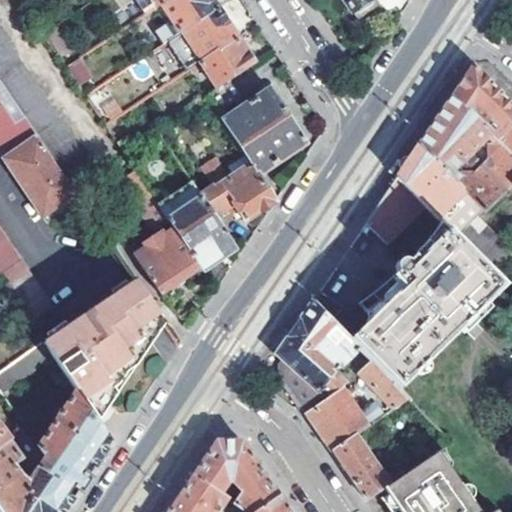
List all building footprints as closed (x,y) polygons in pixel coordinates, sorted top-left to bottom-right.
[(148,0),(154,8),(159,5),(166,0),(148,0)] [(153,32),(162,45),(165,43),(181,32),(216,9),(210,0),(166,0),(159,5),(169,21),(153,32)] [(342,0),(350,11),(354,8),(358,14),(372,5),(368,0),(342,0)] [(235,38),(216,9),(181,32),(201,61),(235,38)] [(0,83),(23,119),(33,133),(73,192),(75,196),(98,181),(0,36),(0,83)] [(201,61),(198,63),(215,88),(228,79),(252,63),(235,38),(201,61)] [(149,54),(156,66),(172,55),(165,43),(162,45),(149,54)] [(78,60),(64,69),(76,86),(88,77),(78,60)] [(468,71),(452,95),(494,138),(511,120),(511,103),(473,64),(470,69),(468,71)] [(204,95),(216,112),(240,97),(228,79),(215,88),(204,95)] [(258,175),(304,143),(269,90),(222,121),(244,154),(251,164),(258,175)] [(511,156),(452,95),(445,105),(435,119),(427,131),(418,144),(484,214),(511,186),(511,156)] [(0,152),(1,154),(33,133),(23,119),(15,124),(0,101),(0,152)] [(511,120),(494,138),(511,156),(511,120)] [(33,133),(1,154),(41,215),(73,192),(33,133)] [(115,144),(120,152),(131,145),(125,137),(115,144)] [(187,146),(211,186),(198,195),(216,221),(235,208),(244,220),(257,211),(269,213),(276,201),(258,175),(251,164),(232,177),(230,179),(202,138),(187,146)] [(484,214),(418,144),(415,148),(397,176),(426,206),(441,221),(448,229),(459,239),(478,220),(484,214)] [(244,154),(226,168),(232,177),(251,164),(244,154)] [(134,172),(121,179),(137,203),(140,201),(153,221),(162,214),(156,204),(134,172)] [(392,183),(366,222),(388,244),(426,206),(397,176),(392,183)] [(189,181),(156,204),(162,214),(173,229),(200,270),(233,247),(216,221),(198,195),(189,181)] [(153,221),(150,223),(156,234),(159,238),(173,229),(162,214),(153,221)] [(493,275),(511,255),(478,220),(459,239),(493,275)] [(448,229),(441,221),(414,256),(417,259),(448,229)] [(133,255),(161,297),(200,270),(173,229),(159,238),(156,234),(153,236),(154,241),(133,255)] [(372,363),(399,390),(504,285),(493,275),(459,239),(448,229),(417,259),(414,256),(401,269),(392,277),(395,280),(402,287),(370,319),(350,341),(358,349),(372,363)] [(0,230),(0,277),(31,323),(53,308),(0,230)] [(140,345),(157,320),(131,280),(43,343),(52,357),(76,392),(80,397),(92,387),(103,379),(112,390),(115,388),(124,373),(120,366),(143,350),(140,345)] [(395,280),(364,313),(370,319),(402,287),(395,280)] [(328,297),(320,310),(332,323),(343,307),(328,297)] [(279,351),(279,358),(283,361),(278,366),(278,372),(304,409),(343,383),(335,374),(358,349),(350,341),(332,323),(320,310),(316,306),(312,302),(307,310),(287,339),(279,351)] [(145,351),(162,326),(157,320),(140,345),(143,350),(145,351)] [(0,389),(3,394),(52,357),(43,343),(0,373),(0,389)] [(372,363),(359,374),(363,379),(395,409),(408,400),(399,390),(372,363)] [(112,390),(103,379),(92,387),(80,397),(97,423),(116,396),(112,390)] [(343,391),(308,414),(313,422),(333,451),(356,435),(369,427),(343,391)] [(39,448),(47,454),(42,465),(79,496),(86,486),(102,462),(113,446),(97,423),(80,397),(76,392),(39,448)] [(0,447),(9,441),(11,439),(0,423),(0,447)] [(346,470),(367,500),(385,489),(390,485),(356,435),(333,451),(346,470)] [(0,447),(0,511),(67,511),(68,511),(79,496),(42,465),(30,481),(20,475),(15,464),(22,459),(9,441),(0,447)] [(192,477),(220,497),(230,482),(236,486),(241,493),(233,505),(242,511),(257,511),(280,497),(241,442),(228,442),(216,443),(198,469),(192,477)] [(442,450),(430,457),(440,471),(446,467),(442,450)] [(493,511),(494,511),(492,511),(476,511),(446,467),(440,471),(430,457),(390,485),(385,489),(392,499),(400,510),(401,511),(493,511)] [(180,495),(168,511),(219,511),(220,511),(227,502),(220,497),(192,477),(180,495)] [(290,511),(280,497),(257,511),(290,511)] [(392,499),(385,504),(390,511),(397,511),(400,510),(392,499)]
